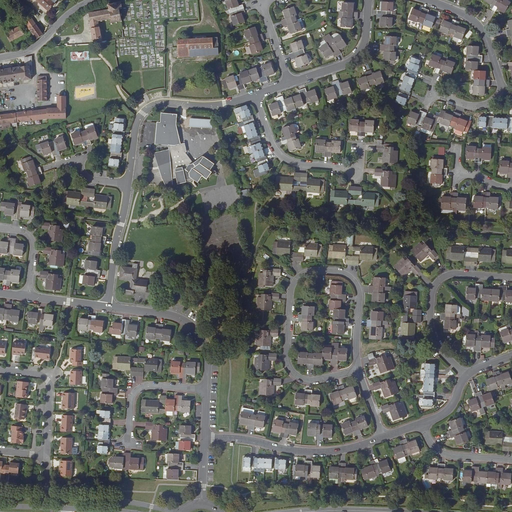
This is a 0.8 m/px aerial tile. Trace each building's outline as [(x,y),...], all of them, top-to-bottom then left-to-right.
[(33,0),(34,1),(47,12),(54,5),(53,5),(56,2),(53,0),(33,0)] [(228,11),(229,14),(243,9),(242,5),(237,7),(235,0),(231,0),(224,2),(227,11),(228,11)] [(490,7),(493,9),(498,0),(486,0),(493,4),(492,5),(490,7)] [(498,0),(493,9),(496,11),(498,9),(498,7),(505,12),(511,3),(506,0),(498,0)] [(91,29),(98,27),(97,21),(100,21),(100,22),(101,22),(101,21),(104,20),(105,21),(106,21),(106,20),(109,19),(110,25),(112,25),(111,23),(115,23),(115,24),(116,23),(116,22),(120,22),(120,23),(121,23),(120,17),(121,16),(121,15),(119,15),(119,10),(120,10),(120,9),(121,9),(120,2),(113,4),(113,5),(109,6),(109,5),(108,5),(108,6),(107,6),(107,8),(108,7),(109,11),(104,12),(104,11),(103,11),(103,12),(89,14),(89,13),(88,13),(88,14),(87,14),(87,15),(88,15),(89,22),(89,24),(90,24),(91,29)] [(376,15),(390,16),(391,12),(392,12),(392,3),(381,2),(381,11),(379,11),(376,11),(376,15)] [(342,13),(341,16),(356,17),(357,14),(354,13),(352,13),(353,4),(342,3),(341,13),(342,13)] [(280,20),(282,24),(296,20),(294,16),(295,16),(292,7),(282,10),(285,19),(280,20)] [(243,9),(229,14),(230,17),(229,18),(232,25),(242,22),(240,14),(244,12),(243,9)] [(417,23),(421,24),(426,11),(422,9),(421,12),(421,14),(413,11),(409,21),(417,24),(417,23)] [(426,11),(421,24),(423,25),(423,26),(431,29),(435,19),(427,16),(428,15),(429,12),(426,11)] [(390,19),(390,16),(376,15),(375,18),(380,19),(379,28),(390,29),(391,19),(390,19)] [(356,17),(341,16),(341,20),(340,29),(351,30),(352,21),(356,21),(356,17)] [(25,26),(35,41),(42,37),(29,18),(22,22),(23,24),(25,26)] [(296,20),(282,24),(283,28),(287,26),(290,35),(300,32),(297,23),(296,20)] [(448,35),(451,36),(456,23),(453,21),(452,24),(451,26),(444,23),(440,33),(447,36),(448,35)] [(456,23),(451,36),(454,37),(454,38),(462,41),(466,31),(458,28),(460,24),(456,23)] [(21,28),(5,36),(7,40),(9,44),(24,36),(24,35),(26,33),(26,32),(23,26),(25,26),(23,24),(20,26),(21,28)] [(98,27),(91,29),(90,29),(92,41),(93,41),(93,44),(96,44),(101,44),(98,27)] [(247,39),(248,43),(262,38),(261,34),(257,36),(254,28),(244,31),(246,39),(247,39)] [(329,36),(325,38),(337,56),(340,54),(339,51),(338,50),(345,45),(339,36),(332,41),(329,37),(329,36)] [(178,57),(219,55),(218,37),(177,38),(178,57)] [(378,45),(378,49),(393,50),(393,47),(394,47),(395,38),(384,37),(383,46),(378,45)] [(262,38),(248,43),(249,46),(248,46),(251,55),(262,52),(259,43),(263,42),(262,38)] [(337,56),(325,38),(323,40),(326,45),(318,50),(323,59),(331,54),(332,55),(334,58),(337,56)] [(288,54),(289,58),(303,53),(302,50),(303,49),(300,41),(290,44),(292,53),(291,53),(288,54)] [(467,56),(467,60),(482,61),(482,57),(477,57),(478,49),(467,48),(466,56),(467,56)] [(393,50),(378,49),(378,53),(383,54),(382,63),(393,63),(393,59),(394,54),(393,54),(393,50)] [(303,53),(289,58),(290,61),(295,60),(298,68),(308,65),(305,56),(304,56),(303,53)] [(20,68),(13,69),(15,81),(22,80),(22,81),(31,79),(30,75),(32,75),(31,56),(23,58),(25,66),(24,66),(24,67),(23,67),(19,67),(20,68)] [(435,73),(439,74),(444,61),(441,59),(433,56),(429,65),(437,69),(435,73)] [(482,61),(467,60),(467,63),(466,63),(465,72),(474,72),(476,72),(477,64),(481,64),(482,61)] [(444,61),(439,74),(442,76),(444,71),(451,74),(455,64),(447,61),(447,62),(444,61)] [(262,68),(258,69),(263,83),(267,81),(266,77),(274,74),(271,64),(262,67),(262,68)] [(409,70),(408,74),(417,77),(418,74),(417,74),(420,67),(411,64),(408,70),(409,70)] [(0,82),(15,81),(13,69),(0,70),(0,82)] [(255,69),(247,72),(250,82),(258,79),(260,84),(263,83),(258,69),(255,70),(255,69)] [(370,71),(367,72),(372,86),(375,85),(384,83),(380,72),(372,75),(370,71)] [(239,75),(236,76),(241,90),(244,89),(243,85),(250,82),(247,72),(239,75)] [(372,86),(367,72),(363,73),(365,78),(356,81),(360,91),(369,88),(368,87),(372,86)] [(485,73),(476,72),(474,72),(473,81),(474,81),(474,84),(488,85),(489,82),(486,82),(484,82),(485,73)] [(417,77),(408,74),(406,77),(403,83),(412,87),(415,80),(416,81),(417,77)] [(241,90),(236,76),(233,78),(233,77),(224,80),(227,90),(236,87),(237,91),(241,90)] [(37,77),(37,102),(46,102),(46,77),(37,77)] [(334,82),(339,96),(342,95),(343,96),(352,92),(348,82),(339,86),(338,81),(334,82)] [(336,97),(339,96),(334,82),(331,83),(332,88),(324,91),(327,101),(336,98),(336,97)] [(412,87),(403,83),(400,90),(401,90),(400,94),(409,97),(410,94),(409,94),(412,87)] [(488,89),(488,85),(474,84),(474,87),(473,87),(472,96),(483,97),(484,89),(486,89),(488,89)] [(301,90),(305,104),(309,103),(309,104),(318,101),(315,91),(306,94),(304,89),(301,90)] [(302,105),(305,104),(301,90),(297,92),(299,96),(291,99),(294,109),(303,106),(302,105)] [(409,97),(400,94),(399,97),(398,97),(395,103),(404,107),(407,101),(408,101),(409,97)] [(60,96),(56,96),(57,108),(46,108),(46,109),(31,111),(31,112),(32,121),(47,119),(65,118),(65,96),(60,96)] [(286,112),(294,109),(291,99),(283,102),(282,97),(278,98),(283,112),(286,111),(286,112)] [(280,113),(283,112),(278,98),(275,100),(276,104),(268,107),(271,117),(280,114),(280,113)] [(241,119),(242,123),(252,120),(251,116),(250,116),(248,110),(238,113),(240,119),(241,119)] [(32,121),(31,112),(31,111),(14,113),(0,115),(0,125),(7,124),(10,124),(10,127),(16,127),(16,123),(32,121)] [(415,126),(418,127),(423,113),(420,112),(418,116),(411,114),(407,123),(415,127),(415,126)] [(421,129),(429,132),(433,122),(425,119),(427,115),(423,113),(418,127),(421,128),(421,129)] [(449,127),(452,128),(458,115),(455,114),(453,118),(445,115),(441,125),(449,128),(449,127)] [(196,168),(194,165),(184,153),(185,152),(183,144),(179,145),(175,125),(174,125),(175,115),(160,115),(159,124),(156,123),(155,146),(169,146),(168,151),(155,154),(157,159),(157,160),(156,160),(157,162),(164,174),(162,178),(164,180),(164,183),(165,184),(166,185),(167,185),(168,186),(169,186),(170,185),(171,184),(172,183),(173,182),(172,179),(177,178),(178,184),(195,180),(198,183),(203,177),(207,180),(212,173),(210,172),(200,165),(196,168)] [(458,115),(452,128),(455,130),(463,133),(464,132),(467,133),(470,125),(459,120),(460,118),(461,116),(458,115)] [(214,120),(191,118),(191,126),(213,128),(214,120)] [(489,128),(490,118),(486,118),(486,119),(479,119),(478,129),(485,129),(485,128),(489,128)] [(493,118),(490,118),(489,128),(493,129),(493,130),(499,130),(500,120),(493,120),(493,118)] [(507,121),(500,120),(499,130),(506,131),(507,130),(510,130),(511,120),(507,119),(507,121)] [(252,120),(242,123),(244,126),(243,127),(245,133),(255,130),(252,124),(254,123),(252,120)] [(356,138),(360,138),(361,123),(357,123),(357,122),(348,121),(347,132),(356,133),(356,138)] [(361,123),(360,138),(364,138),(364,133),(373,134),(374,123),(365,122),(364,123),(361,123)] [(87,131),(83,133),(88,146),(92,145),(91,142),(90,140),(98,138),(97,136),(99,135),(96,128),(95,129),(93,126),(92,124),(86,127),(86,128),(87,131)] [(114,134),(124,136),(124,132),(122,132),(123,126),(113,124),(112,131),(114,131),(114,134)] [(284,141),(298,136),(297,132),(298,132),(295,124),(284,127),(287,136),(286,136),(283,137),(284,141)] [(255,130),(245,133),(248,140),(249,143),(259,140),(258,136),(257,137),(255,130)] [(88,146),(83,133),(80,134),(80,133),(72,135),(75,146),(83,143),(83,144),(85,147),(88,146)] [(123,140),(124,136),(114,134),(113,138),(112,138),(111,145),(121,146),(121,139),(123,140)] [(299,139),(298,136),(284,141),(285,144),(288,143),(289,143),(292,152),(303,148),(300,139),(299,139)] [(56,142),(52,143),(57,157),(61,155),(59,152),(59,150),(66,148),(63,138),(55,141),(56,142)] [(250,147),(252,153),(262,150),(259,144),(261,144),(259,140),(249,143),(251,147),(250,147)] [(326,157),(327,142),(324,142),(323,141),(314,141),(314,152),(323,153),(322,154),(322,157),(326,157)] [(330,143),(327,142),(326,157),(330,158),(330,153),(339,154),(340,143),(331,142),(330,143)] [(57,157),(52,143),(49,144),(49,143),(41,146),(45,155),(52,153),(53,154),(54,158),(57,157)] [(120,154),(121,146),(111,145),(110,152),(111,153),(111,156),(121,157),(121,154),(120,154)] [(380,147),(375,146),(375,152),(377,152),(381,153),(380,163),(395,164),(395,152),(389,152),(390,149),(382,149),(382,147),(380,147)] [(475,163),(478,163),(479,148),(476,148),(476,147),(468,147),(467,157),(475,158),(475,160),(475,163)] [(479,148),(478,163),(482,163),(482,160),(482,159),(490,159),(491,148),(482,148),(479,148)] [(255,160),(256,163),(266,160),(265,156),(264,157),(262,150),(252,153),(254,160),(255,160)] [(120,161),(121,157),(111,156),(110,159),(109,159),(108,166),(118,168),(119,161),(120,161)] [(26,172),(28,175),(41,171),(40,167),(37,168),(35,169),(32,161),(31,162),(30,157),(21,160),(25,172),(26,172)] [(203,157),(194,165),(196,168),(200,165),(210,172),(214,165),(203,157)] [(266,160),(256,163),(257,167),(258,169),(260,176),(266,174),(265,172),(268,171),(266,164),(268,164),(266,160)] [(432,173),(446,174),(446,170),(443,170),(442,170),(442,162),(435,161),(432,161),(431,170),(432,170),(432,173)] [(507,179),(510,179),(511,164),(508,164),(508,163),(500,163),(499,174),(507,174),(507,179)] [(381,171),(374,170),(373,176),(380,177),(379,187),(394,188),(394,176),(389,176),(389,173),(381,172),(381,171)] [(41,171),(28,175),(29,179),(27,179),(30,187),(40,183),(38,176),(39,175),(42,174),(41,171)] [(446,178),(446,174),(432,173),(431,176),(430,185),(438,185),(440,186),(441,177),(443,178),(446,178)] [(291,188),(291,182),(286,182),(286,180),(275,179),(274,191),(278,191),(278,192),(290,193),(290,192),(294,193),(294,189),(291,188)] [(311,184),(306,183),(305,189),(302,189),(301,193),(305,194),(319,196),(319,195),(322,195),(323,183),(311,182),(311,184)] [(81,195),(76,195),(76,193),(65,192),(63,203),(67,204),(79,206),(79,205),(82,205),(83,202),(86,203),(87,197),(82,196),(80,196),(81,195)] [(341,196),(341,194),(330,193),(329,206),(333,206),(333,207),(345,208),(345,207),(349,207),(349,203),(346,203),(346,196),(341,196)] [(485,209),(486,194),(482,194),(482,197),(482,198),(474,198),(473,203),(473,209),(481,209),(481,208),(485,209)] [(489,194),(486,194),(485,209),(488,209),(488,210),(496,210),(497,200),(489,199),(489,197),(489,194)] [(452,210),(453,195),(450,195),(450,198),(450,200),(441,199),(440,209),(449,210),(449,209),(452,210)] [(457,196),(453,195),(452,210),(456,210),(455,211),(464,212),(465,201),(457,200),(457,199),(457,196)] [(111,197),(100,196),(100,198),(95,197),(94,204),(90,203),(90,207),(94,207),(94,208),(105,210),(105,208),(110,209),(111,197)] [(377,197),(366,196),(366,197),(361,197),(360,204),(357,204),(356,208),(360,208),(360,209),(373,210),(373,209),(377,209),(377,197)] [(16,221),(18,207),(15,206),(15,205),(1,204),(0,211),(0,212),(5,213),(5,215),(13,216),(13,217),(13,221),(16,221)] [(22,207),(18,207),(16,221),(20,222),(20,218),(20,217),(29,218),(30,207),(22,206),(22,207)] [(59,222),(44,220),(43,224),(42,224),(42,230),(48,231),(47,241),(60,242),(62,231),(59,231),(59,222)] [(93,236),(92,240),(94,240),(106,242),(107,238),(103,238),(102,238),(103,230),(94,229),(92,228),(91,236),(93,236)] [(6,253),(10,254),(12,239),(8,238),(8,242),(7,243),(0,242),(0,253),(6,254),(6,253)] [(12,239),(10,254),(13,254),(13,255),(22,256),(23,245),(15,244),(15,243),(15,240),(12,239)] [(94,252),(100,253),(101,245),(102,245),(106,245),(106,242),(94,240),(92,240),(91,244),(90,244),(89,251),(94,252)] [(272,255),(283,256),(283,254),(289,254),(289,248),(293,248),(293,245),(289,244),(290,244),(277,243),(276,244),(273,243),(272,255)] [(419,244),(410,252),(420,263),(428,256),(432,261),(437,257),(432,251),(431,252),(426,247),(424,249),(419,244)] [(304,249),(304,255),(309,256),(309,257),(320,258),(321,246),(317,246),(317,245),(305,245),(304,245),(301,245),(301,248),(304,249)] [(338,258),(344,258),(344,251),(348,252),(349,248),(346,248),(345,248),(345,247),(333,246),(333,247),(328,247),(328,259),(338,259),(338,258)] [(50,249),(44,248),(43,254),(50,255),(49,266),(62,267),(63,255),(58,255),(58,251),(50,250),(50,249)] [(360,252),(359,259),(365,259),(365,261),(375,261),(376,250),(372,250),(372,249),(360,248),(360,249),(356,249),(356,252),(360,252)] [(464,267),(470,267),(471,250),(463,250),(463,249),(451,248),(450,249),(446,249),(446,260),(457,261),(457,259),(464,260),(464,261),(464,267)] [(471,250),(470,267),(476,268),(476,260),(478,260),(478,261),(483,261),(483,262),(493,263),(494,252),(490,252),(490,251),(478,250),(478,251),(471,250)] [(500,264),(511,264),(511,263),(511,262),(511,252),(506,252),(506,253),(501,252),(500,264)] [(414,268),(408,262),(406,264),(402,260),(393,268),(402,278),(411,271),(415,276),(420,272),(415,267),(414,268)] [(88,270),(87,274),(93,274),(101,275),(102,272),(99,272),(97,271),(98,263),(94,263),(87,262),(86,270),(88,270)] [(124,267),(121,267),(119,279),(130,281),(129,291),(125,291),(125,294),(132,295),(133,292),(145,293),(144,299),(149,299),(151,284),(146,284),(147,281),(135,280),(137,264),(132,263),(131,268),(124,267)] [(8,271),(6,285),(10,286),(10,281),(18,282),(20,271),(12,270),(11,271),(8,271)] [(280,276),(280,270),(273,270),(273,271),(266,271),(266,274),(260,274),(259,286),(272,287),(273,276),(280,276)] [(47,273),(41,272),(40,278),(47,279),(46,290),(59,292),(60,280),(55,279),(55,275),(47,274),(47,273)] [(93,286),(95,286),(96,278),(98,279),(101,279),(101,275),(93,274),(87,274),(86,277),(85,277),(84,285),(93,286)] [(369,287),(368,291),(383,292),(383,288),(384,288),(385,280),(374,279),(373,288),(372,287),(369,287)] [(474,301),(477,301),(478,286),(475,286),(474,290),(466,290),(465,301),(474,302),(474,301)] [(481,303),(489,303),(490,291),(482,291),(482,286),(478,286),(477,301),(481,301),(481,303)] [(330,295),(330,299),(345,300),(345,296),(342,296),(340,296),(341,288),(330,287),(329,295),(330,295)] [(498,302),(501,303),(502,288),(498,287),(498,292),(490,291),(489,303),(498,304),(498,302)] [(502,288),(501,303),(505,303),(504,304),(511,304),(511,293),(505,292),(506,288),(502,288)] [(383,292),(368,291),(368,294),(371,294),(373,295),(372,303),(383,304),(384,295),(383,295),(383,292)] [(414,304),(416,304),(417,293),(405,292),(405,296),(404,296),(403,309),(404,309),(403,313),(407,313),(407,309),(414,309),(414,304)] [(278,301),(279,295),(271,295),(271,296),(265,296),(264,299),(259,299),(258,311),(271,311),(271,301),(278,301)] [(328,311),(333,311),(339,312),(340,303),(342,303),(344,303),(345,300),(330,299),(330,302),(329,302),(328,311)] [(8,305),(5,304),(4,308),(4,309),(0,308),(0,319),(3,320),(3,319),(7,320),(8,305)] [(12,305),(8,305),(7,320),(10,320),(10,321),(18,322),(20,311),(11,310),(12,308),(12,305)] [(440,314),(440,318),(455,318),(459,319),(460,315),(456,315),(457,307),(446,306),(445,314),(440,314)] [(297,316),(297,320),(311,321),(312,317),(313,317),(313,309),(302,308),(302,316),(297,316)] [(42,309),(38,309),(38,313),(30,312),(28,323),(37,324),(40,324),(42,309)] [(46,310),(42,309),(40,324),(40,332),(43,332),(43,328),(44,328),(45,326),(52,326),(54,315),(45,314),(46,310)] [(334,320),(333,323),(348,324),(348,321),(345,320),(344,320),(344,312),(341,312),(339,312),(333,311),(333,320),(334,320)] [(366,321),(366,324),(380,325),(381,322),(382,322),(382,314),(371,313),(371,321),(369,321),(366,321)] [(92,315),(88,315),(88,319),(80,318),(78,330),(87,331),(87,329),(91,329),(92,315)] [(96,316),(92,315),(91,329),(94,329),(93,332),(102,333),(104,321),(95,320),(96,316)] [(455,318),(440,318),(440,321),(445,322),(444,329),(455,330),(456,322),(455,322),(455,320),(459,321),(459,319),(455,318)] [(126,320),(122,319),(122,324),(113,323),(112,334),(121,335),(121,334),(124,335),(126,320)] [(130,320),(126,320),(124,335),(127,335),(127,336),(136,337),(138,326),(129,325),(130,320)] [(311,321),(297,320),(297,323),(301,324),(301,331),(312,332),(312,324),(311,324),(311,321)] [(412,330),(413,324),(406,324),(406,320),(403,320),(403,324),(402,323),(401,336),(401,340),(413,340),(414,330),(412,330)] [(348,324),(333,323),(333,326),(332,326),(332,335),(342,336),(343,328),(345,328),(347,328),(348,324)] [(160,324),(156,324),(156,327),(156,328),(147,327),(146,338),(155,339),(158,339),(160,324)] [(164,325),(160,324),(158,339),(161,339),(161,340),(170,341),(171,330),(163,329),(163,328),(164,325)] [(380,325),(366,324),(366,328),(368,328),(370,328),(370,336),(381,337),(381,329),(380,329),(380,325)] [(271,331),(263,330),(263,334),(257,334),(256,345),(261,346),(262,344),(270,345),(271,336),(278,336),(278,330),(271,329),(271,331)] [(472,351),(476,351),(477,336),(477,331),(474,330),(473,335),(465,335),(465,346),(473,346),(473,348),(472,351)] [(511,345),(511,344),(511,336),(510,330),(507,331),(506,330),(498,333),(502,344),(509,341),(510,342),(511,345)] [(477,336),(476,351),(480,351),(480,348),(480,346),(488,347),(489,336),(480,335),(480,336),(477,336)] [(26,344),(13,343),(12,354),(17,355),(17,353),(20,353),(25,354),(26,344)] [(51,349),(36,347),(34,357),(42,358),(50,359),(51,349)] [(332,348),(323,348),(323,354),(323,359),(331,359),(331,364),(334,364),(335,349),(332,349),(332,348)] [(338,348),(338,349),(335,349),(334,364),(338,364),(338,361),(338,360),(346,360),(347,349),(338,348)] [(81,350),(71,349),(71,354),(72,354),(72,358),(72,362),(73,362),(73,366),(83,366),(83,362),(80,362),(81,350)] [(308,353),(299,352),(298,364),(306,364),(306,369),(310,369),(311,353),(308,353)] [(323,354),(314,353),(314,354),(311,353),(310,369),(313,369),(314,365),(322,365),(323,359),(323,354)] [(261,358),(255,358),(255,370),(260,370),(260,369),(269,369),(269,360),(277,361),(277,354),(270,354),(269,355),(261,355),(261,358)] [(369,360),(368,360),(370,366),(377,363),(380,372),(388,369),(389,370),(394,368),(390,357),(385,359),(384,356),(376,359),(375,357),(374,358),(369,360)] [(118,357),(114,357),(113,369),(124,370),(124,368),(130,369),(130,362),(137,362),(137,358),(130,358),(130,357),(118,357)] [(145,359),(137,358),(137,362),(145,363),(145,370),(150,370),(150,372),(161,372),(162,360),(158,360),(158,359),(145,358),(145,359)] [(180,362),(171,361),(171,373),(179,373),(179,374),(179,378),(183,378),(184,363),(180,363),(180,362)] [(187,363),(184,363),(183,378),(186,378),(186,375),(187,374),(195,374),(195,372),(200,372),(200,363),(196,363),(187,362),(187,363)] [(436,363),(425,363),(424,370),(421,370),(421,374),(436,375),(436,371),(435,371),(436,363)] [(82,371),(71,371),(71,385),(81,385),(82,371)] [(499,371),(496,372),(500,385),(502,390),(506,389),(505,385),(511,382),(511,381),(508,372),(501,375),(499,371)] [(494,377),(486,380),(490,391),(498,388),(497,387),(500,385),(496,372),(492,373),(494,377)] [(436,375),(421,374),(420,377),(424,377),(423,384),(434,385),(435,378),(436,378),(436,375)] [(266,383),(260,383),(259,395),(265,395),(265,393),(274,394),(274,385),(281,385),(282,379),(274,378),(274,380),(266,380),(266,383)] [(113,379),(102,379),(101,391),(117,392),(118,388),(114,387),(113,387),(113,379)] [(380,382),(373,384),(375,390),(381,388),(384,396),(393,393),(393,394),(399,393),(395,382),(389,384),(388,380),(380,383),(380,382)] [(28,382),(18,381),(16,397),(27,398),(27,394),(26,394),(26,391),(27,391),(28,382)] [(434,385),(423,384),(423,392),(424,393),(424,395),(434,396),(435,392),(434,392),(434,385)] [(343,385),(340,386),(345,400),(348,398),(349,400),(357,397),(353,386),(345,389),(343,385)] [(340,386),(337,387),(338,390),(338,391),(330,394),(334,405),(342,402),(342,401),(345,400),(340,386)] [(309,390),(305,390),(305,394),(296,393),(295,405),(304,405),(304,404),(307,405),(309,390)] [(312,390),(309,390),(307,405),(310,405),(310,406),(319,407),(320,395),(312,394),(312,390)] [(117,396),(117,392),(101,391),(100,403),(112,404),(112,395),(114,395),(117,396)] [(481,392),(478,393),(483,407),(486,406),(486,407),(494,404),(493,399),(491,393),(483,396),(481,392)] [(74,393),(63,393),(63,401),(64,401),(63,404),(63,409),(74,409),(74,393)] [(478,393),(474,394),(475,397),(476,398),(468,401),(472,412),(479,409),(481,415),(485,413),(483,407),(478,393)] [(434,396),(424,395),(424,399),(423,399),(423,406),(432,406),(433,399),(434,400),(434,396)] [(175,400),(166,400),(166,404),(165,410),(165,411),(174,412),(174,411),(178,411),(179,396),(175,396),(175,400)] [(182,396),(179,396),(178,411),(181,411),(181,412),(190,412),(190,401),(185,401),(185,399),(182,399),(182,396)] [(153,401),(142,400),(141,412),(158,413),(162,413),(162,410),(158,409),(159,402),(153,402),(153,401)] [(388,404),(381,407),(383,413),(390,411),(393,419),(401,416),(402,417),(407,415),(403,404),(397,406),(396,403),(389,406),(388,404)] [(26,405),(16,404),(14,419),(24,420),(25,413),(25,408),(26,405)] [(111,411),(100,410),(99,418),(100,418),(100,421),(111,422),(111,418),(110,418),(111,411)] [(250,413),(242,412),(240,423),(248,425),(248,426),(247,429),(251,430),(253,415),(250,414),(250,413)] [(72,416),(62,415),(62,431),(72,432),(72,416)] [(257,415),(253,415),(251,430),(254,430),(255,426),(263,428),(265,416),(257,415)] [(356,420),(353,421),(358,435),(361,434),(360,430),(362,429),(368,427),(364,416),(355,419),(356,420)] [(460,418),(450,422),(452,430),(451,430),(448,431),(450,435),(464,429),(463,427),(463,426),(465,425),(464,422),(462,423),(460,418)] [(283,421),(274,420),(272,431),(273,431),(281,433),(281,434),(280,437),(284,438),(286,423),(283,423),(283,421)] [(111,422),(100,421),(100,424),(99,424),(98,432),(109,432),(110,426),(111,426),(111,422)] [(349,421),(341,424),(345,435),(353,432),(355,436),(358,435),(353,421),(350,423),(349,421)] [(153,423),(146,423),(145,429),(152,429),(151,440),(166,441),(167,429),(161,428),(161,425),(153,424),(153,423)] [(290,424),(286,423),(284,438),(287,438),(288,434),(296,436),(299,424),(290,423),(290,424)] [(317,424),(308,424),(308,435),(316,435),(316,437),(316,440),(319,440),(320,425),(317,425),(317,424)] [(324,425),(320,425),(319,440),(323,440),(323,438),(323,436),(331,436),(332,436),(332,425),(324,425)] [(22,427),(12,426),(11,430),(12,430),(12,437),(9,437),(7,438),(7,440),(8,441),(11,442),(22,443),(23,443),(24,438),(22,438),(23,436),(23,431),(21,431),(22,427)] [(191,426),(180,426),(180,434),(181,434),(180,438),(195,438),(196,435),(192,434),(191,434),(191,426)] [(464,429),(450,435),(451,438),(454,437),(455,437),(458,444),(469,441),(466,432),(465,433),(464,429)] [(490,432),(486,432),(485,444),(497,445),(497,443),(502,444),(503,437),(510,437),(510,433),(503,433),(503,432),(490,431),(490,432)] [(109,432),(98,432),(98,439),(99,439),(99,442),(109,443),(110,439),(109,439),(109,432)] [(72,438),(61,438),(61,447),(62,447),(62,449),(61,449),(61,454),(71,454),(72,438)] [(195,438),(180,438),(180,441),(179,441),(179,450),(190,450),(191,442),(195,442),(195,438)] [(416,440),(408,443),(406,439),(403,440),(408,454),(411,453),(411,454),(420,451),(416,440)] [(401,446),(393,449),(397,459),(405,456),(405,455),(408,454),(403,440),(400,441),(401,446)] [(109,443),(99,442),(99,445),(97,445),(97,453),(108,454),(108,447),(109,447),(109,443)] [(127,453),(124,453),(124,458),(115,457),(115,459),(112,459),(110,459),(109,465),(114,465),(114,468),(123,469),(123,468),(126,468),(127,453)] [(131,453),(127,453),(126,468),(130,468),(130,469),(143,470),(144,459),(131,458),(131,457),(131,453)] [(179,454),(168,454),(167,462),(168,462),(168,466),(183,467),(183,463),(180,463),(179,463),(179,454)] [(251,457),(244,457),(243,467),(250,468),(251,468),(251,467),(254,467),(255,456),(251,456),(251,457)] [(258,457),(255,456),(254,467),(257,467),(257,468),(264,469),(265,458),(258,457)] [(273,459),(265,458),(264,469),(272,469),(272,468),(275,469),(276,458),(273,458),(273,459)] [(279,458),(276,458),(275,469),(278,469),(278,470),(286,470),(287,459),(279,459),(279,458)] [(387,460),(379,463),(377,459),(374,460),(379,474),(382,473),(383,474),(391,471),(387,460)] [(72,461),(60,460),(60,471),(61,472),(61,476),(71,476),(72,461)] [(372,465),(364,468),(368,479),(376,476),(376,475),(379,474),(374,460),(371,461),(372,464),(372,465)] [(305,465),(296,465),(295,476),(304,477),(304,476),(307,476),(308,461),(305,461),(305,465)] [(320,466),(312,466),(312,464),(312,461),(308,461),(307,476),(311,476),(311,477),(320,478),(320,466)] [(14,464),(10,463),(10,466),(6,465),(5,474),(9,474),(9,472),(18,473),(19,464),(14,463),(14,464)] [(339,467),(330,467),(329,478),(330,478),(338,479),(338,482),(337,483),(341,483),(342,478),(342,463),(339,463),(339,466),(339,467)] [(354,468),(346,468),(346,464),(342,463),(342,478),(345,478),(345,479),(353,480),(354,469),(354,468)] [(441,464),(438,464),(438,468),(429,468),(429,475),(428,479),(437,480),(437,478),(440,479),(441,464)] [(445,464),(441,464),(440,479),(444,479),(444,480),(452,481),(453,469),(445,469),(445,464)] [(183,467),(168,466),(168,469),(167,469),(167,478),(178,478),(178,470),(180,470),(183,470),(183,467)] [(475,467),(472,467),(472,471),(463,470),(462,482),(467,482),(471,482),(471,481),(474,482),(475,467)] [(480,467),(475,467),(474,482),(478,482),(478,483),(486,483),(487,472),(479,472),(480,467)] [(499,468),(496,468),(496,473),(487,472),(486,483),(495,484),(498,484),(499,468)] [(503,469),(499,468),(498,484),(502,484),(510,485),(511,477),(511,474),(503,473),(503,469)]
